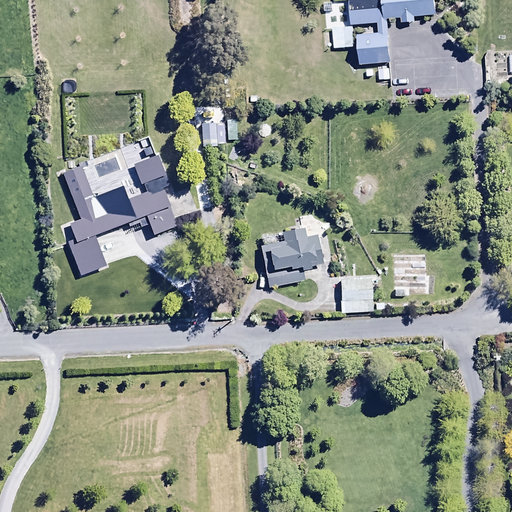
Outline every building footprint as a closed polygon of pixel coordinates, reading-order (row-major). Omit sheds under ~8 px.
[(437,0),(378,0),(349,3),(352,29),(378,27),(379,36),(358,38),(361,69),(392,66),(388,23),(403,22),(403,27),(417,26),(417,20),(439,18),(437,0)] [(354,30),(333,31),(334,52),(355,51),(354,30)] [(236,124),(228,124),(229,143),(236,142),(236,124)] [(215,127),(202,128),(203,150),(217,150),(215,127)] [(148,133),(139,136),(143,148),(152,145),(148,133)] [(82,168),(61,177),(79,222),(69,226),(75,243),(66,246),(78,279),(107,268),(95,240),(128,227),(129,231),(139,227),(142,232),(150,229),(154,238),(177,229),(163,192),(169,189),(158,159),(128,171),(136,191),(143,188),(145,195),(129,202),(125,192),(103,201),(106,208),(99,211),(82,168)] [(286,244),(261,249),(269,292),(303,285),(301,275),(312,273),(312,271),(318,270),(318,267),(324,266),(319,239),(308,241),(306,232),(284,236),(286,244)] [(372,282),(340,283),(341,316),(373,316),(372,282)] [(407,291),(393,291),(393,302),(406,302),(407,291)]
